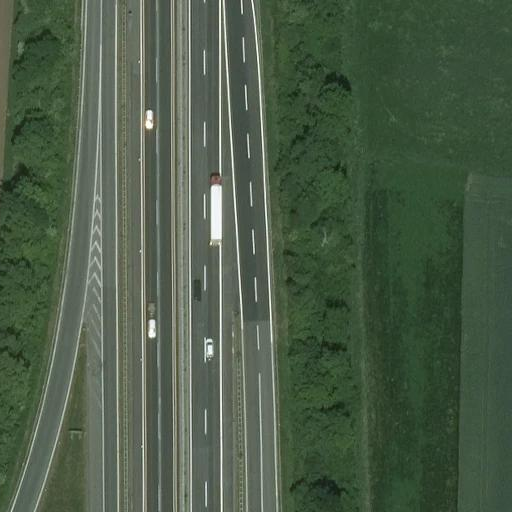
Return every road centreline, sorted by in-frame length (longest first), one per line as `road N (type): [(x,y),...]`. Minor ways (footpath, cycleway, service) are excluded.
road 1 (motorway): [(85,0),(72,250),(14,511)]
road 2 (motorway): [(253,511),(229,0)]
road 3 (motorway): [(97,0),(102,511)]
road 4 (motorway): [(206,511),(205,0)]
road 5 (motorway): [(155,0),(155,511)]
